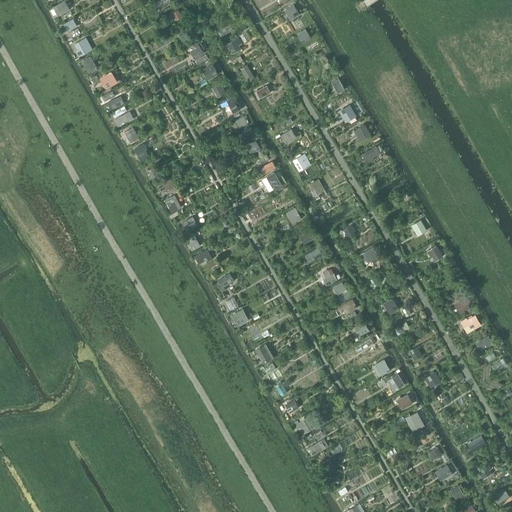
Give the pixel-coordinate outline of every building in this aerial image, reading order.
[(65,0),(53,7),(58,16),(70,9),(65,0)] [(291,7),(286,10),(292,20),(300,15),(293,4),(290,6),(291,7)] [(63,19),(72,15),(69,10),(60,15),(63,19)] [(178,10),(173,13),(177,19),(182,16),(178,10)] [(70,20),(64,23),(68,31),(75,27),(70,20)] [(189,24),(183,28),(189,38),(195,35),(189,24)] [(305,29),(297,34),(300,38),(308,34),(305,29)] [(238,37),(227,44),(231,50),(239,45),(242,44),(238,37)] [(83,39),(75,44),(78,49),(76,50),(79,56),(89,51),(83,39)] [(197,47),(190,51),(195,59),(205,53),(202,49),(204,48),(201,42),(195,46),(197,47)] [(197,64),(207,58),(205,53),(194,59),(197,64)] [(91,56),(83,60),(91,74),(98,70),(91,56)] [(213,64),(202,69),(208,80),(219,74),(213,64)] [(248,65),(241,69),(245,76),(252,72),(248,65)] [(104,76),(102,77),(108,87),(118,82),(111,71),(105,75),(105,74),(103,75),(104,76)] [(339,78),(332,82),(338,93),(345,89),(339,78)] [(221,82),(211,87),(217,97),(226,93),(221,82)] [(116,96),(114,90),(102,95),(104,101),(116,96)] [(121,96),(111,101),(114,108),(125,103),(121,96)] [(234,96),(227,100),(234,113),(241,109),(234,96)] [(351,104),(343,109),(349,120),(358,115),(351,104)] [(130,111),(114,119),(118,127),(122,125),(121,123),(128,120),(128,122),(134,119),(130,111)] [(244,116),(232,123),(236,130),(248,123),(245,118),(247,117),(246,115),(244,116)] [(365,124),(356,129),(362,139),(371,135),(365,124)] [(133,127),(124,132),(131,143),(136,140),(136,141),(138,140),(138,139),(140,138),(133,127)] [(291,129),(281,135),(286,144),(297,137),(291,129)] [(251,139),(245,143),(252,154),(261,149),(255,139),(252,141),(251,139)] [(144,144),(135,149),(141,159),(148,155),(145,150),(147,149),(144,144)] [(377,144),(362,153),(366,160),(373,156),(381,151),(377,144)] [(269,160),(266,154),(255,159),(258,166),(269,160)] [(302,155),(293,160),(299,170),(308,165),(302,155)] [(272,160),(260,167),(263,174),(276,167),(272,160)] [(150,172),(147,174),(150,178),(152,177),(153,178),(159,175),(158,173),(159,172),(157,168),(156,169),(154,166),(148,170),(150,172)] [(266,177),(262,179),(269,191),(274,188),(275,190),(283,185),(274,171),(266,176),(266,177)] [(169,176),(160,181),(165,191),(175,186),(169,176)] [(315,180),(307,185),(314,196),(322,192),(315,180)] [(273,199),(278,207),(290,201),(289,200),(293,198),(291,195),(287,197),(285,192),(273,199)] [(171,196),(164,200),(172,212),(182,207),(179,202),(175,204),(171,196)] [(295,207),(286,212),(292,223),(301,217),(295,207)] [(193,216),(182,222),(187,231),(198,225),(193,216)] [(421,219),(411,224),(418,235),(427,230),(421,219)] [(352,224),(344,229),(347,235),(354,231),(355,230),(352,224)] [(310,230),(300,235),(304,244),(314,238),(310,230)] [(194,233),(186,237),(193,250),(201,245),(194,233)] [(433,248),(430,250),(437,261),(444,256),(437,245),(436,246),(435,244),(431,246),(433,248)] [(373,246),(359,254),(363,259),(368,261),(375,257),(372,253),(376,251),(373,246)] [(319,247),(308,253),(312,261),(317,258),(317,259),(320,257),(320,256),(323,254),(319,247)] [(208,249),(196,255),(199,259),(197,260),(199,264),(208,259),(209,261),(213,259),(208,249)] [(328,269),(323,272),(325,277),(323,279),(326,285),(337,279),(334,273),(331,274),(328,269)] [(229,272),(218,280),(222,285),(218,287),(222,292),(226,289),(224,287),(234,280),(229,272)] [(342,281),(333,287),(338,295),(343,292),(347,289),(342,281)] [(352,297),(348,291),(339,297),(337,298),(340,304),(352,297)] [(464,297),(454,303),(460,313),(467,309),(470,307),(464,297)] [(234,298),(226,302),(231,311),(239,307),(234,298)] [(352,298),(341,305),(347,314),(358,307),(352,298)] [(393,298),(383,303),(388,312),(398,306),(393,298)] [(243,308),(232,315),(239,326),(249,320),(243,308)] [(358,317),(356,312),(349,316),(351,321),(358,317)] [(467,318),(462,321),(466,329),(481,321),(477,314),(476,315),(469,319),(469,317),(467,318)] [(365,321),(354,326),(359,336),(370,331),(365,321)] [(246,330),(247,332),(251,340),(260,335),(256,327),(253,329),(252,326),(246,330)] [(489,336),(480,341),(484,349),(494,344),(489,336)] [(359,353),(374,344),(371,338),(355,348),(359,353)] [(264,344),(255,349),(263,363),(272,358),(264,344)] [(417,346),(409,350),(414,357),(421,353),(417,346)] [(385,358),(375,364),(381,374),(381,375),(391,370),(385,358)] [(435,371),(425,377),(429,384),(440,378),(435,371)] [(398,373),(387,380),(392,387),(394,386),(396,389),(405,384),(398,373)] [(287,393),(281,383),(275,387),(281,397),(287,393)] [(408,394),(397,399),(402,409),(413,404),(408,394)] [(444,394),(441,396),(442,399),(444,403),(449,400),(447,396),(446,396),(444,394)] [(294,399),(285,404),(290,413),(299,407),(294,399)] [(417,411),(406,417),(413,431),(425,425),(417,411)] [(298,420),(293,422),(296,428),(298,427),(302,434),(312,428),(306,418),(299,422),(298,420)] [(416,436),(421,446),(431,441),(426,431),(416,436)] [(483,435),(468,443),(472,450),(486,441),(483,435)] [(322,440),(309,447),(311,451),(309,452),(312,455),(313,455),(326,447),(322,440)] [(438,446),(428,451),(433,460),(442,454),(438,446)] [(330,458),(317,465),(322,474),(335,467),(330,458)] [(489,462),(479,469),(483,475),(491,470),(493,468),(489,462)] [(447,464),(439,469),(444,479),(453,474),(447,464)] [(459,485),(452,489),(458,498),(464,494),(461,489),(463,487),(461,483),(459,485)] [(345,486),(338,490),(341,495),(348,491),(345,486)] [(506,488),(494,495),(498,502),(510,495),(506,488)] [(349,491),(341,496),(347,507),(355,502),(349,491)]
